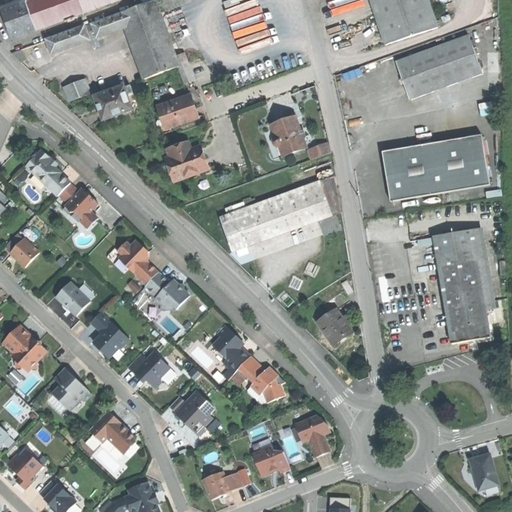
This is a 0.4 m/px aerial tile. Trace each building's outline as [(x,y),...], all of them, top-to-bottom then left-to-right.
[(8,8),(2,10),(13,40),(65,22),(75,18),(122,0),(30,0),(27,1),(8,8)] [(429,0),(371,0),(387,46),(439,28),(429,0)] [(156,1),(120,14),(126,28),(144,80),(179,67),(180,67),(176,58),(156,1)] [(120,14),(93,24),(95,30),(98,38),(126,28),(120,14)] [(75,18),(65,22),(68,30),(78,27),(75,18)] [(93,24),(85,27),(87,33),(95,30),(93,24)] [(85,27),(47,41),(52,54),(90,41),(87,33),(85,27)] [(470,36),(398,62),(411,101),(483,75),(470,36)] [(184,55),(176,58),(180,67),(188,65),(184,55)] [(180,67),(179,67),(185,84),(195,80),(189,65),(188,65),(180,67)] [(85,80),(65,88),(69,101),(90,93),(85,80)] [(124,87),(95,97),(103,121),(133,110),(128,97),(125,89),(124,87)] [(131,87),(125,89),(128,97),(133,94),(131,87)] [(191,98),(183,101),(185,106),(193,103),(192,101),(191,98)] [(183,101),(159,109),(163,120),(167,131),(174,128),(198,120),(193,103),(185,106),(183,101)] [(297,118),(274,127),(277,138),(276,139),(274,142),(274,145),(276,147),(278,148),(281,148),(284,157),(307,149),(302,132),(297,118)] [(163,120),(158,121),(163,136),(175,131),(174,128),(167,131),(163,120)] [(483,137),(383,153),(387,176),(391,203),(491,187),(483,137)] [(189,144),(169,151),(171,159),(167,160),(175,183),(209,171),(204,158),(201,149),(191,152),(189,144)] [(57,199),(59,197),(69,186),(59,174),(59,173),(51,166),(49,164),(51,162),(40,152),(25,167),(57,199)] [(26,172),(16,177),(19,183),(29,179),(26,172)] [(335,177),(321,182),(323,189),(336,184),(337,184),(335,177)] [(321,182),(250,208),(252,214),(323,189),(321,182)] [(230,215),(221,218),(235,254),(341,215),(336,184),(323,189),(252,214),(250,208),(236,213),(230,215)] [(77,193),(69,186),(59,197),(66,204),(63,207),(69,213),(73,213),(81,220),(79,222),(86,229),(95,218),(88,212),(96,204),(92,199),(89,196),(87,198),(79,191),(77,193)] [(474,232),(435,238),(453,345),(492,338),(474,232)] [(22,242),(16,236),(6,248),(10,253),(10,254),(16,261),(24,269),(37,254),(24,241),(22,242)] [(125,266),(145,286),(158,273),(146,262),(145,264),(140,260),(148,254),(143,249),(136,242),(131,247),(125,243),(116,251),(128,263),(125,266)] [(166,280),(158,273),(145,286),(144,287),(155,298),(154,300),(161,306),(162,310),(175,310),(188,295),(183,291),(183,286),(171,285),(166,280)] [(91,302),(70,284),(56,298),(63,305),(76,317),(91,302)] [(337,310),(330,315),(318,323),(325,334),(334,346),(353,332),(337,310)] [(327,312),(316,320),(318,323),(330,315),(327,312)] [(112,324),(101,314),(94,322),(102,330),(100,337),(93,343),(104,353),(108,357),(118,348),(120,350),(129,342),(111,325),(112,324)] [(20,327),(3,345),(15,356),(12,359),(16,361),(16,368),(23,369),(28,373),(32,369),(37,369),(37,359),(42,352),(34,344),(29,339),(31,337),(20,327)] [(235,341),(223,331),(216,338),(220,341),(212,349),(225,362),(221,366),(232,376),(236,372),(247,360),(238,351),(240,346),(235,341)] [(141,355),(128,369),(141,381),(143,378),(149,383),(154,387),(158,384),(160,379),(170,368),(153,353),(147,360),(141,355)] [(247,360),(236,372),(246,380),(250,376),(256,381),(253,384),(263,393),(267,402),(285,395),(281,385),(284,381),(275,373),(269,368),(266,370),(251,357),(247,360)] [(64,370),(53,379),(60,386),(52,395),(68,409),(78,398),(85,402),(91,395),(77,382),(64,370)] [(263,393),(253,384),(250,387),(260,396),(263,393)] [(184,404),(175,412),(180,418),(194,430),(199,425),(207,415),(213,408),(195,392),(184,404)] [(184,404),(178,398),(170,407),(175,412),(184,404)] [(108,412),(84,437),(91,444),(96,438),(101,443),(118,459),(129,447),(132,435),(126,429),(125,431),(121,428),(119,422),(108,412)] [(212,419),(207,415),(199,425),(203,428),(212,419)] [(314,416),(296,424),(299,432),(303,431),(307,441),(310,441),(316,456),(330,451),(324,434),(325,423),(314,416)] [(257,444),(270,438),(263,424),(250,430),(257,444)] [(0,448),(2,447),(2,444),(9,436),(0,428),(0,448)] [(303,431),(299,432),(303,442),(307,441),(303,431)] [(96,438),(91,444),(96,449),(101,443),(96,438)] [(263,451),(254,454),(262,476),(271,473),(270,469),(274,468),(278,466),(281,473),(289,470),(283,452),(276,455),(272,445),(262,449),(263,451)] [(33,448),(28,453),(40,465),(45,459),(33,448)] [(186,450),(177,453),(179,458),(187,455),(186,450)] [(18,456),(8,466),(20,478),(16,483),(24,490),(36,478),(33,476),(42,467),(40,465),(28,453),(26,451),(20,458),(18,456)] [(481,459),(472,461),(481,491),(500,486),(491,456),(481,459)] [(224,472),(204,481),(212,500),(228,493),(243,487),(237,472),(226,477),(224,472)] [(50,482),(39,494),(44,499),(44,500),(50,506),(55,511),(54,511),(67,511),(76,503),(58,485),(56,487),(50,482)] [(114,503),(105,511),(123,511),(129,509),(130,511),(158,511),(148,484),(129,492),(131,496),(114,503)] [(500,486),(481,491),(482,496),(501,490),(500,486)] [(330,498),(329,509),(332,509),(331,511),(350,511),(351,498),(330,498)]
